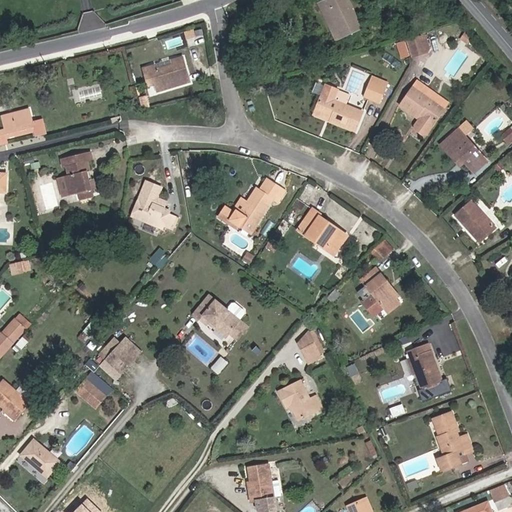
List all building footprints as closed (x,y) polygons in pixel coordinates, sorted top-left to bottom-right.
[(360,28),(346,0),(325,0),(321,2),(339,38),(360,28)] [(469,40),(464,34),(461,39),(467,43),(469,40)] [(427,52),(421,35),(406,40),(411,57),(427,52)] [(410,56),(405,41),(398,43),(403,58),(410,56)] [(189,82),(182,58),(172,61),(173,65),(156,70),(155,66),(144,69),(147,81),(153,79),(154,85),(157,92),(189,82)] [(386,86),(387,82),(373,76),(372,80),(386,86)] [(379,103),(386,86),(372,80),(365,97),(379,103)] [(448,103),(417,81),(413,87),(444,109),(448,103)] [(362,112),(346,106),(350,95),(325,86),(315,112),(331,119),(330,121),(355,131),(362,112)] [(444,109),(413,87),(400,105),(419,119),(415,126),(416,130),(423,134),(426,134),(444,109)] [(45,134),(42,120),(32,123),(29,109),(2,116),(5,130),(0,131),(0,144),(7,143),(6,139),(34,132),(35,137),(45,134)] [(331,119),(315,112),(314,114),(330,121),(331,119)] [(458,129),(447,140),(456,151),(450,156),(460,166),(464,162),(474,173),(487,161),(458,129)] [(511,137),(511,132),(509,129),(502,136),(507,142),(511,137)] [(456,151),(447,140),(441,145),(450,156),(456,151)] [(95,190),(93,180),(92,180),(89,181),(86,171),(89,170),(87,161),(92,160),(90,151),(61,158),(63,167),(66,167),(68,175),(65,175),(65,176),(70,195),(79,193),(80,201),(93,197),(91,190),(95,190)] [(498,173),(505,167),(501,162),(494,168),(498,173)] [(70,195),(65,176),(58,178),(63,197),(70,195)] [(251,233),(273,199),(277,202),(284,190),(267,179),(260,190),(256,188),(248,201),(240,213),(238,212),(236,214),(232,211),(225,207),(219,217),(229,223),(231,220),(239,225),(251,233)] [(169,213),(170,211),(158,206),(157,209),(153,207),(154,205),(161,188),(146,182),(132,216),(163,229),(164,226),(170,229),(175,216),(169,213)] [(240,213),(248,201),(242,197),(232,211),(236,214),(238,212),(240,213)] [(495,228),(471,201),(456,215),(474,236),(477,233),(482,240),(495,228)] [(347,236),(320,217),(321,215),(312,209),(298,230),(315,242),(317,240),(336,253),(347,236)] [(237,229),(239,225),(231,220),(229,223),(237,229)] [(482,240),(477,233),(474,236),(480,242),(482,240)] [(336,253),(317,240),(315,242),(334,255),(336,253)] [(380,262),(394,249),(385,240),(370,252),(380,262)] [(273,252),(277,247),(272,243),(269,248),(273,252)] [(155,264),(165,253),(160,249),(150,260),(155,264)] [(13,274),(31,271),(30,259),(11,262),(13,274)] [(388,283),(376,267),(360,280),(372,294),(362,301),(374,316),(384,308),(396,299),(385,285),(388,283)] [(399,296),(388,283),(385,285),(396,299),(399,296)] [(341,294),(336,289),(327,298),(332,303),(341,294)] [(227,309),(209,295),(193,313),(200,319),(203,315),(217,326),(218,325),(228,333),(239,319),(240,320),(245,314),(244,310),(235,303),(232,303),(227,309)] [(388,313),(400,304),(396,299),(384,308),(388,313)] [(203,315),(200,319),(206,323),(206,322),(224,337),(228,333),(218,325),(217,326),(203,315)] [(90,337),(103,322),(96,316),(83,331),(90,337)] [(238,341),(249,327),(240,320),(239,319),(228,333),(238,341)] [(14,320),(1,334),(12,344),(25,329),(14,320)] [(325,352),(313,330),(309,332),(321,354),(325,352)] [(321,354),(309,332),(298,343),(308,363),(322,356),(321,354)] [(0,333),(0,356),(0,357),(12,344),(1,334),(0,333)] [(121,373),(135,357),(121,344),(115,339),(100,354),(106,360),(121,373)] [(140,352),(126,339),(121,344),(135,357),(140,352)] [(443,383),(428,344),(407,351),(410,359),(416,374),(422,390),(443,383)] [(212,368),(219,374),(229,364),(223,358),(212,368)] [(416,374),(410,359),(407,359),(413,375),(416,374)] [(121,373),(106,360),(101,365),(116,379),(121,373)] [(358,374),(353,364),(345,368),(350,378),(358,374)] [(90,382),(96,374),(92,371),(86,378),(90,382)] [(113,388),(96,374),(90,382),(86,378),(75,391),(96,408),(113,388)] [(30,403),(2,380),(0,382),(0,404),(16,418),(30,403)] [(322,408),(316,396),(309,399),(300,381),(279,391),(287,408),(291,405),(298,420),(322,408)] [(401,405),(395,407),(399,416),(405,414),(401,405)] [(399,416),(395,407),(389,409),(393,418),(399,416)] [(473,451),(467,435),(459,438),(456,431),(458,430),(452,412),(433,419),(440,436),(438,437),(445,456),(438,459),(442,470),(461,463),(457,452),(461,451),(462,455),(473,451)] [(41,447),(34,440),(22,455),(47,476),(59,462),(59,461),(41,447)] [(64,455),(46,441),(41,447),(59,461),(64,455)] [(269,465),(249,468),(251,484),(252,493),(249,494),(251,502),(257,501),(258,511),(259,511),(267,511),(276,511),(269,465)] [(492,500),(508,495),(504,483),(488,489),(492,500)] [(372,511),(366,499),(363,500),(368,511),(372,511)] [(368,511),(363,500),(348,507),(349,511),(368,511)]
